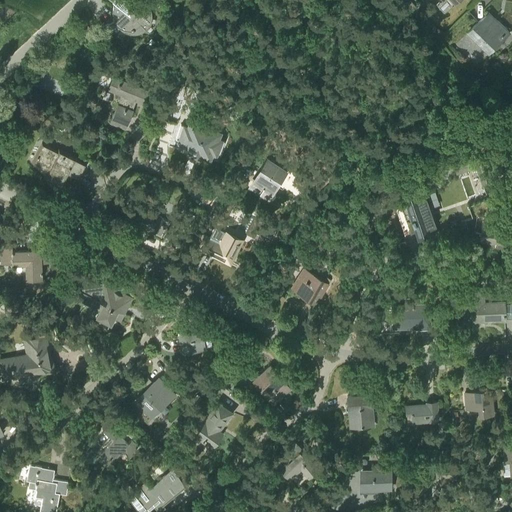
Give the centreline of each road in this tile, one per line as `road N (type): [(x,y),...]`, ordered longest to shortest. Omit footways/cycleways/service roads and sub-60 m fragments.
road 1 (residential): [(190,288),(147,342),(61,414)]
road 2 (residential): [(342,356),(511,350)]
road 3 (residential): [(75,228),(129,164),(208,193)]
road 4 (residential): [(190,288),(325,352)]
road 5 (residential): [(239,463),(315,402),(325,352)]
road 6 (residential): [(342,356),(362,282),(426,265)]
road 7 (residential): [(75,228),(190,288)]
